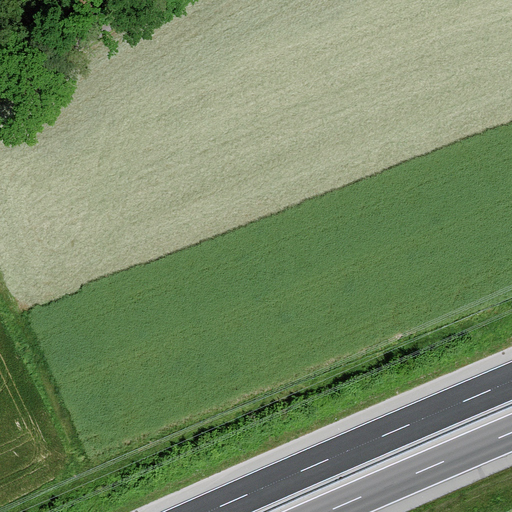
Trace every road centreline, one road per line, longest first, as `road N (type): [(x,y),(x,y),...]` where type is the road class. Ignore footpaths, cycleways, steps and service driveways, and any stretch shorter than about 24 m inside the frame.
road 1 (motorway): [(511,380),(206,511)]
road 2 (motorway): [(325,511),(511,432)]
road 3 (track): [(0,280),(79,454)]
road 4 (unclassified): [(0,84),(143,0)]
